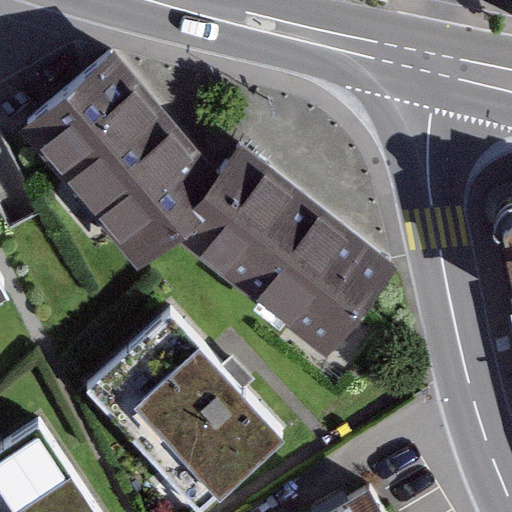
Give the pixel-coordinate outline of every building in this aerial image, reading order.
[(217,172),(112,48),(32,120),(67,161),(146,251),(178,225),(217,172)] [(217,172),(178,225),(327,339),(387,260),(239,142),(217,172)] [(238,368),(186,314),(109,389),(217,491),(290,422),(238,368)] [(116,511),(83,463),(9,511),(116,511)] [(393,511),(370,473),(304,511),(393,511)]
